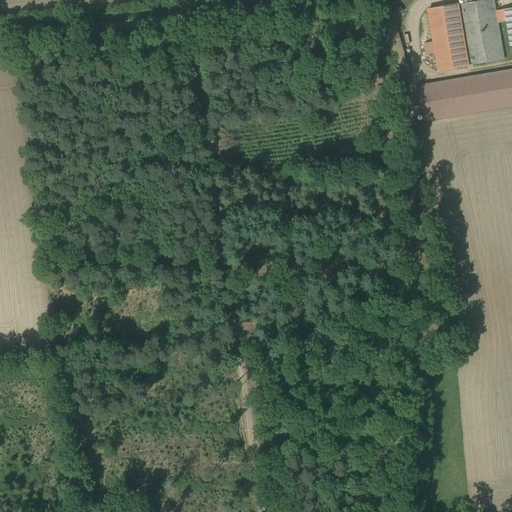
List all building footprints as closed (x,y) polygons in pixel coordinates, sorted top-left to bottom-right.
[(473,0),(468,0),(469,3),(459,5),(469,66),(504,60),(493,0),(487,0),(474,2),(473,0)] [(458,5),(428,10),(439,71),(468,66),(458,5)] [(410,73),(395,20),(383,23),(399,77),(410,73)] [(433,42),(424,44),(426,55),(435,53),(433,42)] [(429,118),(511,107),(511,70),(425,82),(429,118)]
